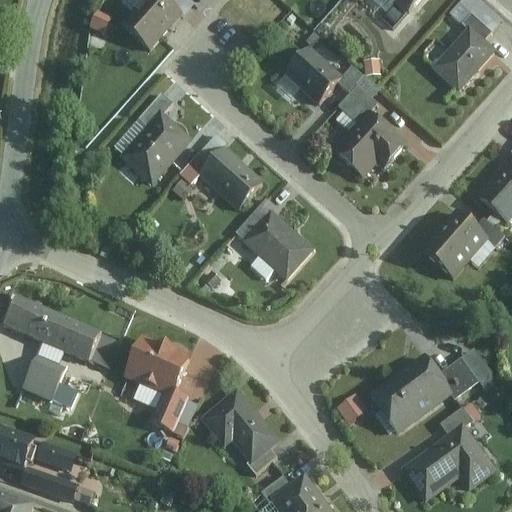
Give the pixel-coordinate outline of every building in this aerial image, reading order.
[(164,5),(159,0),(128,0),(123,6),(138,19),(128,31),(151,52),(181,19),(164,5)] [(349,0),(360,9),(367,0),(349,0)] [(386,0),(406,18),(423,0),(386,0)] [(96,11),(90,27),(105,33),(112,18),(96,11)] [(422,67),(454,97),(492,57),(481,46),(489,38),(469,18),(422,67)] [(313,106),(340,78),(309,49),(283,77),(313,106)] [(366,83),(351,69),(334,86),(349,100),(355,94),(366,83)] [(372,111),(355,94),(349,100),(337,112),(353,129),(372,111)] [(171,111),(159,100),(137,122),(148,133),(162,120),(171,111)] [(152,187),(190,146),(162,120),(148,133),(124,161),(152,187)] [(402,155),(369,121),(333,156),(360,183),(373,171),(379,178),(402,155)] [(236,210),(260,185),(227,154),(209,174),(203,180),(236,210)] [(511,159),(473,200),(506,231),(511,224),(511,159)] [(209,174),(197,162),(178,180),(190,192),(203,180),(209,174)] [(273,221),(261,210),(235,237),(247,249),(273,221)] [(475,234),(457,220),(424,259),(452,284),(486,247),(475,234)] [(311,257),(273,221),(247,249),(243,253),(280,289),(311,257)] [(497,237),(485,224),(475,234),(486,247),(497,237)] [(0,327),(88,365),(100,337),(10,299),(0,323),(0,327)] [(173,401),(189,361),(140,343),(125,383),(163,397),(173,401)] [(441,379),(424,358),(362,406),(390,444),(453,396),(441,379)] [(65,374),(35,362),(23,393),(52,405),(65,374)] [(478,388),(461,365),(441,379),(453,396),(458,403),(478,388)] [(175,441),(189,409),(173,401),(163,397),(148,430),(175,441)] [(270,440),(235,399),(201,428),(224,455),(233,448),(245,462),(263,446),(270,440)] [(472,428),(462,414),(437,433),(448,447),(464,434),(472,428)] [(36,449),(0,433),(0,467),(24,478),(36,449)] [(492,475),(464,434),(448,447),(404,477),(423,504),(459,480),(467,492),(492,475)] [(259,477),(277,461),(263,446),(245,462),(259,477)] [(64,473),(69,460),(43,450),(38,462),(64,473)] [(326,511),(303,480),(287,493),(270,504),(275,511),(326,511)] [(287,493),(279,481),(252,500),(260,511),(270,504),(287,493)] [(78,487),(74,500),(91,505),(95,492),(78,487)] [(31,511),(33,509),(0,497),(0,511),(31,511)]
